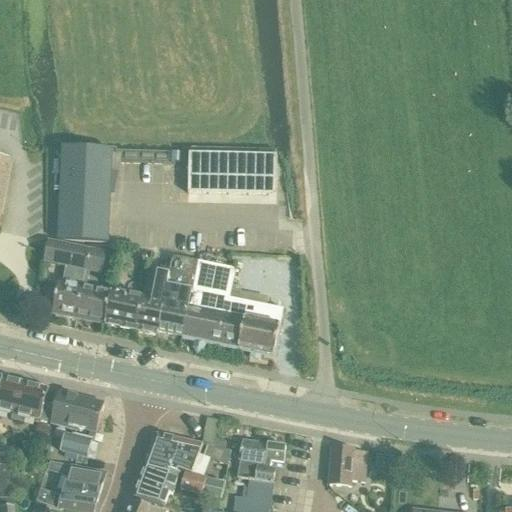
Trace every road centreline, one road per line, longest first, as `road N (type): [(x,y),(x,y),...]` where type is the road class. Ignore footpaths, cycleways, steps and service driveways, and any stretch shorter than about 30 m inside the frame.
road 1 (secondary): [(404,427),(144,379)]
road 2 (secondary): [(144,379),(0,348)]
road 3 (tertiary): [(109,511),(138,433),(144,379)]
